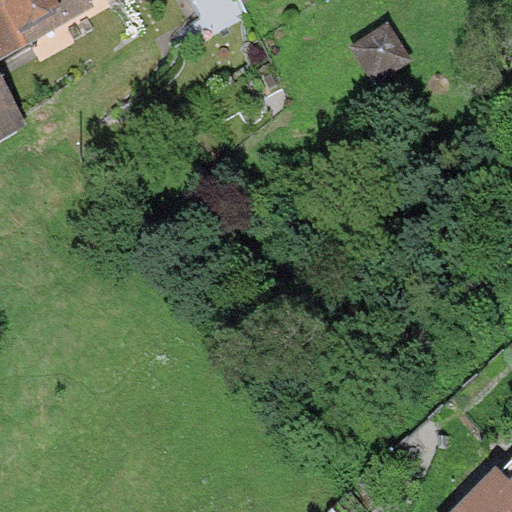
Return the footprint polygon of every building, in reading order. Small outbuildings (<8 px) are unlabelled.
[(0,0),(0,62),(97,10),(93,4),(100,0),(0,0)] [(190,0),(213,35),(248,16),(241,0),(190,0)] [(379,33),(349,51),(369,84),(399,66),(379,33)] [(0,142),(27,128),(0,76),(0,142)] [(458,511),(511,511),(511,484),(498,471),(458,511)]
